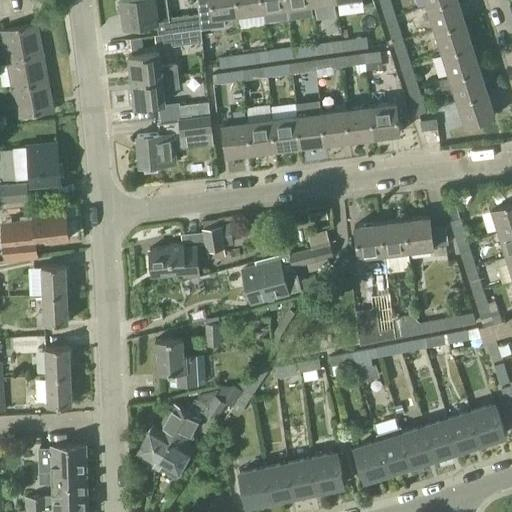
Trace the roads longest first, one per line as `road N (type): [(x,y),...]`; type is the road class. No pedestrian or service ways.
road 1 (residential): [(100,214),(511,163)]
road 2 (residential): [(114,511),(100,214)]
road 3 (residential): [(100,214),(78,0)]
